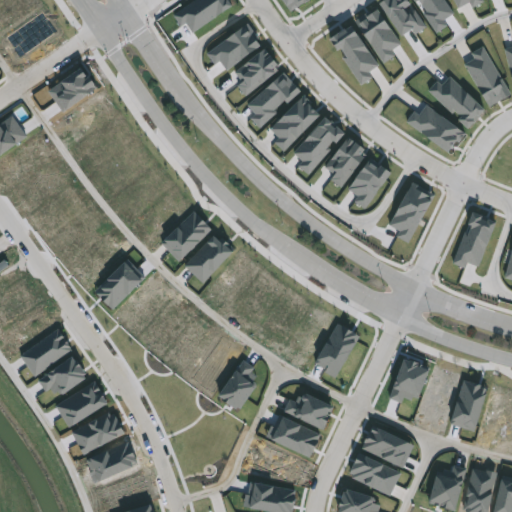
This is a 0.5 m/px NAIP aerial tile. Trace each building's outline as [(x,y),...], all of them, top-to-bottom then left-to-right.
[(404,42),(377,6),(357,21),(385,57),(404,42)] [(379,60),(352,24),(332,39),(360,75),(379,60)] [(245,91),(279,61),(263,42),(229,73),(245,91)] [(465,59),(489,98),(510,84),(485,46),(465,59)] [(268,119),(298,86),(280,69),(250,103),(268,119)] [(483,106),(450,76),(433,94),(467,124),(483,106)] [(288,142),(319,109),(301,92),(270,126),(288,142)] [(459,128),(423,101),(408,121),(445,147),(459,128)] [(319,116),(293,153),(313,167),(339,130),(319,116)] [(348,133),(321,170),(341,184),(367,147),(348,133)] [(372,153),(345,189),(365,204),(391,167),(372,153)] [(411,182),(384,218),(404,233),(430,195),(411,182)] [(181,258),(163,242),(194,208),(212,224),(181,258)] [(470,211),(457,254),(481,261),(493,217),(470,211)] [(202,282),(185,266),(215,232),(233,248),(202,282)] [(34,371),(21,351),(58,326),(72,346),(34,371)] [(53,395),(39,375),(76,349),(91,369),(53,395)] [(337,405),(327,426),(286,407),(296,384),(337,405)] [(312,465),(324,439),(270,413),(258,439),(312,465)] [(399,468),(388,490),(347,470),(358,448),(399,468)] [(492,511),(501,473),(511,475),(511,511),(492,511)] [(113,511),(113,510),(156,497),(160,511),(113,511)]
